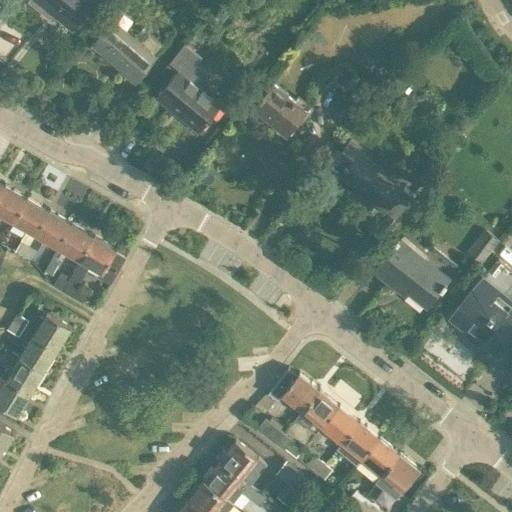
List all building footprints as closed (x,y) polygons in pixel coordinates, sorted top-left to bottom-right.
[(39,0),(74,27),(95,0),(39,0)] [(155,55),(112,19),(92,43),(135,78),(155,55)] [(222,99),(203,83),(210,74),(197,63),(203,55),(185,41),(167,62),(177,70),(157,95),(198,129),(222,99)] [(305,106),(273,81),(253,106),(257,109),(255,113),(261,118),(264,115),(286,132),(305,106)] [(362,147),(349,137),(333,158),(346,168),(340,175),(384,210),(403,185),(359,151),(362,147)] [(27,195),(5,182),(0,191),(0,213),(13,220),(27,195)] [(15,251),(22,255),(49,207),(27,195),(13,220),(27,229),(15,251)] [(57,245),(71,220),(49,207),(22,255),(32,260),(44,238),(57,245)] [(80,259),(94,233),(71,220),(57,245),(80,259)] [(498,238),(485,228),(467,251),(481,261),(498,238)] [(80,259),(68,279),(63,289),(83,301),(89,291),(78,284),(90,264),(101,270),(99,275),(110,282),(125,255),(115,249),(117,246),(94,233),(80,259)] [(434,246),(425,257),(399,236),(375,267),(399,286),(402,282),(426,302),(457,264),(434,246)] [(511,287),(511,266),(500,257),(453,316),(497,350),(511,331),(511,297),(507,294),(511,287)] [(53,284),(63,289),(68,279),(59,274),(53,284)] [(33,333),(58,348),(71,325),(46,310),(33,333)] [(17,312),(12,320),(24,327),(29,319),(17,312)] [(12,320),(7,328),(19,335),(24,327),(12,320)] [(19,355),(44,370),(58,348),(33,333),(19,355)] [(31,392),(44,370),(19,355),(12,367),(10,366),(6,367),(2,374),(6,376),(31,392)] [(282,395),(301,409),(319,386),(299,370),(298,371),(290,365),(269,392),(278,399),(282,395)] [(0,403),(17,414),(31,392),(6,376),(0,386),(0,403)] [(301,409),(302,410),(296,417),(315,433),(321,425),(339,402),(319,386),(301,409)] [(341,441),(360,418),(339,402),(321,425),(341,441)] [(258,426),(276,440),(284,431),(280,428),(283,424),(272,416),(269,419),(265,416),(258,426)] [(357,464),(362,457),(380,434),(360,418),(341,441),(336,448),(357,464)] [(0,453),(1,454),(15,432),(0,422),(0,453)] [(284,431),(276,440),(285,447),(293,438),(284,431)] [(382,473),(400,450),(380,434),(362,457),(382,473)] [(242,476),(243,476),(259,456),(236,438),(220,458),(242,476)] [(400,450),(382,473),(402,490),(421,466),(400,450)] [(317,473),(325,462),(318,456),(309,466),(317,473)] [(235,486),(259,505),(267,495),(243,476),(242,476),(220,458),(204,478),(227,496),(235,486)] [(311,476),(289,459),(277,473),(299,490),(311,476)] [(325,462),(317,473),(324,479),(333,468),(325,462)] [(203,479),(187,499),(203,511),(222,511),(231,501),(226,497),(203,479)] [(356,504),(364,495),(356,488),(348,498),(356,504)] [(381,511),(383,510),(364,495),(356,504),(366,511),(381,511)] [(203,511),(187,499),(176,511),(203,511)]
